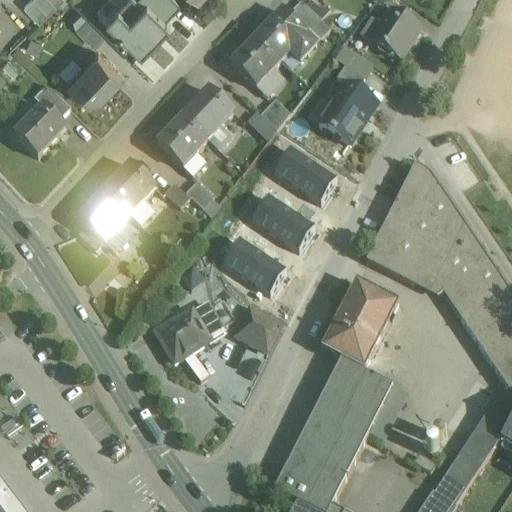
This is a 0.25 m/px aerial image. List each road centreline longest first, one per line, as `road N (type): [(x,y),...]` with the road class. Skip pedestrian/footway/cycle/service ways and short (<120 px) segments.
road 1 (residential): [(196,505),(221,479),(406,128)]
road 2 (residential): [(243,0),(23,238)]
road 3 (primary): [(45,270),(196,505)]
road 4 (residential): [(511,284),(406,128)]
road 5 (residential): [(406,128),(470,0)]
